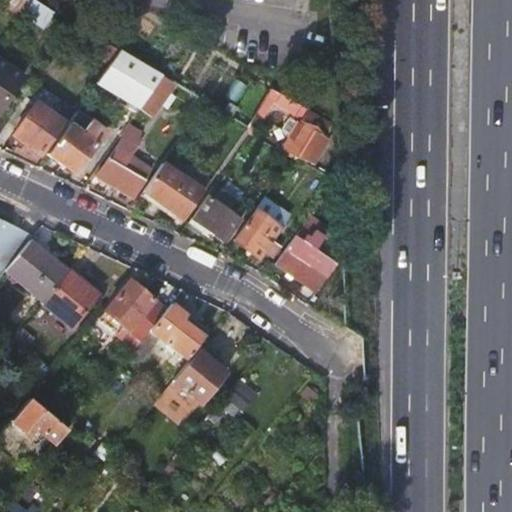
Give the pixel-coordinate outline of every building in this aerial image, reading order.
[(84,44),(90,33),(76,24),(69,35),(84,44)] [(176,34),(163,26),(141,63),(154,70),(176,34)] [(141,63),(137,60),(120,50),(97,82),(139,108),(163,75),(154,70),(141,63)] [(0,107),(23,76),(0,59),(0,107)] [(163,75),(176,83),(182,74),(168,66),(163,75)] [(153,117),(176,83),(163,75),(139,108),(153,117)] [(266,98),(269,92),(241,76),(223,107),(251,124),(266,98)] [(286,110),(292,101),(271,89),(269,92),(266,98),(286,110)] [(25,96),(8,120),(17,126),(11,134),(40,154),(62,122),(25,96)] [(76,111),(46,153),(61,164),(63,162),(65,158),(79,167),(104,131),(76,111)] [(298,156),(312,164),(327,138),(313,129),(316,124),(306,118),(302,123),(300,122),(285,148),(298,156)] [(136,143),(121,134),(96,175),(133,198),(145,179),(144,178),(146,173),(141,170),(142,168),(126,158),(136,143)] [(143,190),(183,219),(203,191),(170,169),(174,163),(166,157),(143,190)] [(76,172),(79,167),(65,158),(63,162),(76,172)] [(221,190),(214,185),(207,195),(214,200),(221,190)] [(207,195),(187,223),(214,241),(217,238),(225,244),(242,219),(230,211),(237,201),(221,190),(214,200),(207,195)] [(335,211),(322,202),(312,216),(325,225),(335,211)] [(254,210),(233,240),(259,258),(280,228),(254,210)] [(17,231),(0,221),(0,275),(5,270),(29,240),(31,238),(17,231)] [(323,236),(303,223),(275,263),(316,292),(335,265),(315,249),(323,236)] [(67,272),(29,240),(5,270),(43,301),(67,272)] [(97,294),(69,270),(67,272),(43,301),(41,303),(70,328),(97,294)] [(140,341),(165,311),(130,281),(105,311),(123,325),(120,330),(125,334),(128,330),(140,341)] [(186,316),(171,303),(165,311),(140,341),(132,351),(143,360),(160,339),(186,360),(204,337),(183,320),(186,316)] [(33,339),(21,328),(13,338),(26,348),(33,339)] [(225,373),(197,350),(172,381),(199,404),(225,373)] [(35,429),(55,446),(67,431),(29,399),(11,422),(28,437),(35,429)] [(0,467),(21,442),(9,432),(0,442),(0,467)] [(161,494),(171,503),(174,499),(185,486),(175,477),(161,494)] [(202,487),(192,478),(185,486),(174,499),(184,507),(202,487)]
